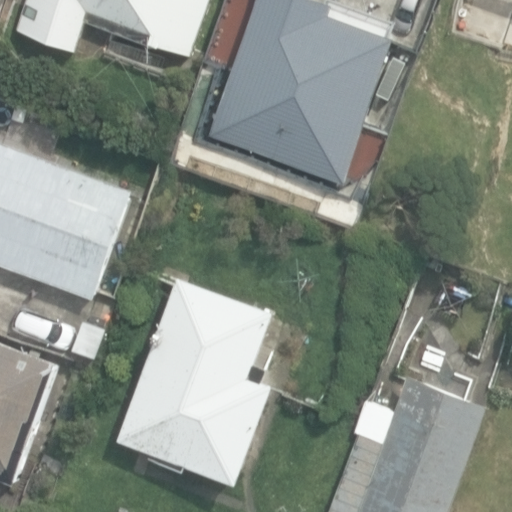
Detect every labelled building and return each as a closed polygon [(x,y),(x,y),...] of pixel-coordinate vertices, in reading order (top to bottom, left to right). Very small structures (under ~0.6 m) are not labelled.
[(22,0),(14,21),(74,45),(86,16),(152,42),(156,31),(196,47),(214,0),(22,0)] [(260,0),(211,135),(348,185),(399,34),(335,10),(339,1),(335,0),(260,0)] [(0,133),(0,254),(93,286),(130,179),(0,133)] [(122,428),(238,470),(273,374),(264,370),(269,357),(256,352),(274,302),(179,268),(122,428)] [(0,467),(15,473),(59,346),(0,326),(0,467)] [(447,511),(490,394),(408,364),(395,400),(366,390),(355,422),(358,423),(326,511),(447,511)]
